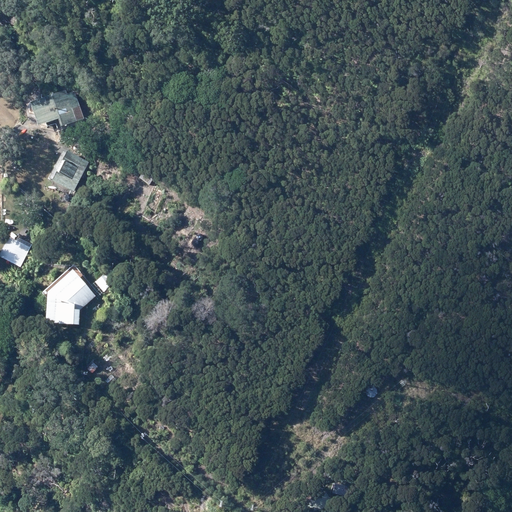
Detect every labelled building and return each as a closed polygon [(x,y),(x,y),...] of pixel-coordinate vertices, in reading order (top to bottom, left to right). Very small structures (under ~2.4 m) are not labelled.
[(72,88),(27,104),(36,128),(56,121),(58,129),(83,120),(72,88)] [(82,174),(87,165),(67,153),(50,182),(70,194),(79,178),(81,180),(84,176),(82,174)] [(0,252),(0,258),(19,268),(30,245),(16,238),(14,242),(7,238),(0,252)] [(108,270),(93,284),(102,294),(110,287),(107,283),(114,277),(108,270)] [(44,296),(43,325),(77,326),(77,313),(90,301),(93,299),(69,273),(44,296)] [(82,357),(78,354),(73,360),(77,363),(82,357)] [(93,363),(86,370),(91,374),(97,367),(93,363)] [(111,376),(105,382),(109,386),(115,380),(111,376)] [(351,488),(333,485),(332,497),(350,500),(351,488)] [(329,511),(320,497),(299,510),(300,511),(329,511)]
